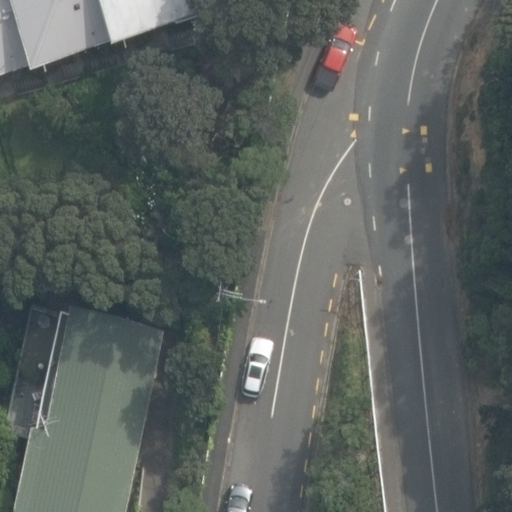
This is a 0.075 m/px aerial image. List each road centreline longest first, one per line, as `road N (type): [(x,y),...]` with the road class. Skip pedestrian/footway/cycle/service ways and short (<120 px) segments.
road 1 (residential): [(268,511),(312,200),(421,30)]
road 2 (residential): [(443,511),(416,200),(421,30)]
